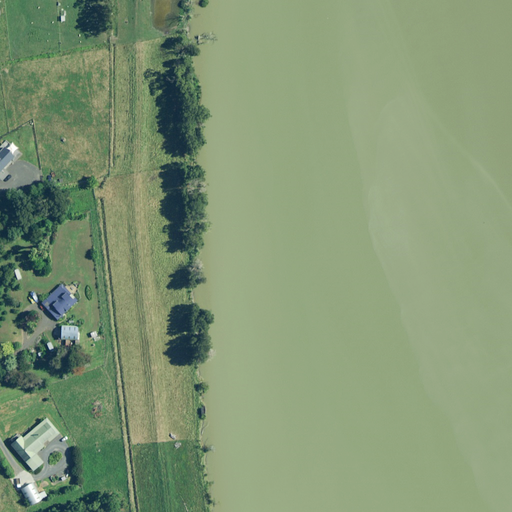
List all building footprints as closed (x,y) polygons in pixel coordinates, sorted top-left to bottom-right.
[(14,157),(4,147),(0,151),(0,181),(0,182),(9,174),(4,169),(11,163),(9,162),(14,157)] [(74,298),(60,284),(40,304),(57,321),(71,307),(68,304),(74,298)] [(77,326),(60,326),(60,339),(76,340),(77,326)] [(59,433),(46,418),(22,438),(19,435),(9,444),(32,471),(43,462),(35,454),(59,433)] [(38,493),(32,482),(20,489),(30,506),(46,496),(43,491),(38,493)]
